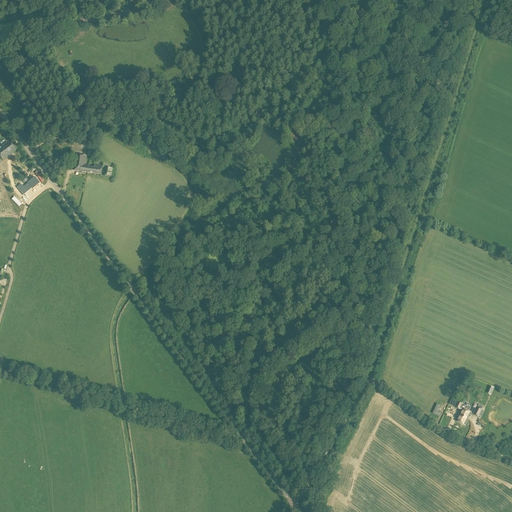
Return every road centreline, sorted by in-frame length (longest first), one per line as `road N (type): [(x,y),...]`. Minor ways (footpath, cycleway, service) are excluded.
road 1 (tertiary): [(296,506),(0,110)]
road 2 (track): [(368,375),(486,0)]
road 3 (tertiary): [(0,68),(57,30),(165,0)]
road 4 (track): [(87,115),(37,50),(0,73)]
